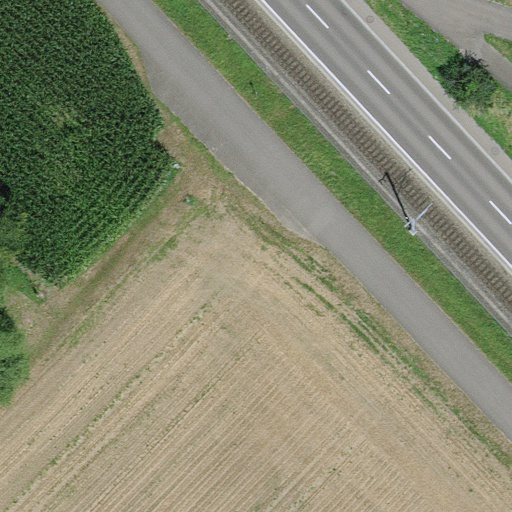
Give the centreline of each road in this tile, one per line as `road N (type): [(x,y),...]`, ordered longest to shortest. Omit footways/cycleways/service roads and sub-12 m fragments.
road 1 (unclassified): [(511,428),(111,0)]
road 2 (unknown): [(351,51),(237,135),(0,371)]
road 3 (primary): [(302,0),(511,223)]
